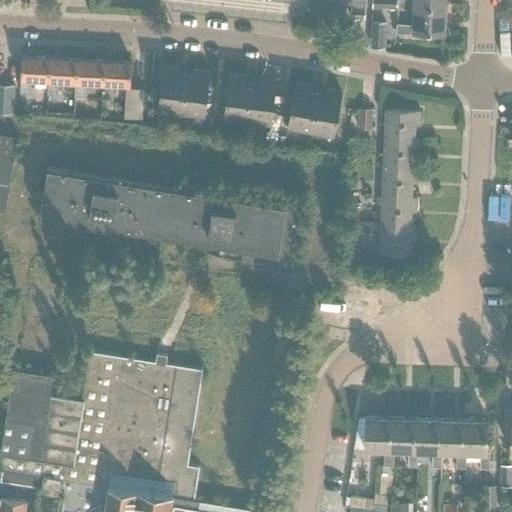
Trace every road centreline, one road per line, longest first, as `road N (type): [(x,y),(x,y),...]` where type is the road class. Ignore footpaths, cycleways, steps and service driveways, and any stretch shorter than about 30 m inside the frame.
road 1 (residential): [(488,86),(110,34),(0,28)]
road 2 (residential): [(424,319),(460,290),(481,226),(488,86)]
road 3 (residential): [(305,511),(325,411),(342,376),(424,319)]
